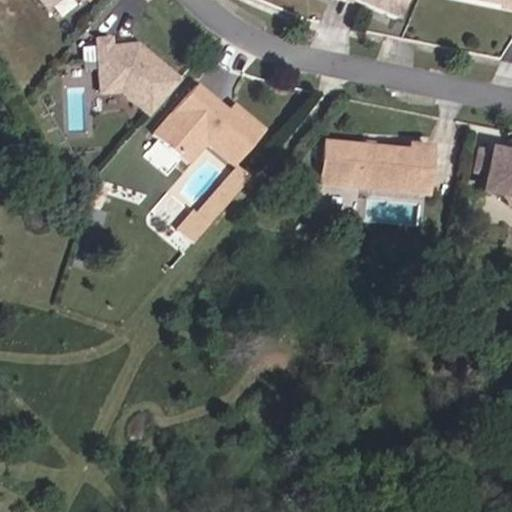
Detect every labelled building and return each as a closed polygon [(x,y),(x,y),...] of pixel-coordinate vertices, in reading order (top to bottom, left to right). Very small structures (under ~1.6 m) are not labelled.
[(357,0),(399,18),(406,0),(357,0)] [(184,83),(142,46),(138,50),(132,50),(132,46),(117,47),(117,39),(103,40),(107,93),(127,92),(155,117),(184,83)] [(267,135),(236,108),(231,114),(201,88),(158,135),(192,165),(210,145),(237,168),(239,166),(267,135)] [(424,195),(429,150),(409,148),(409,155),(325,145),(321,184),(356,186),(412,194),(421,195),(424,195)] [(511,156),(494,152),(493,156),(482,154),(478,173),(489,176),(485,193),(508,198),(511,205),(511,156)] [(195,241),(251,177),(239,166),(237,168),(183,230),(195,241)]
